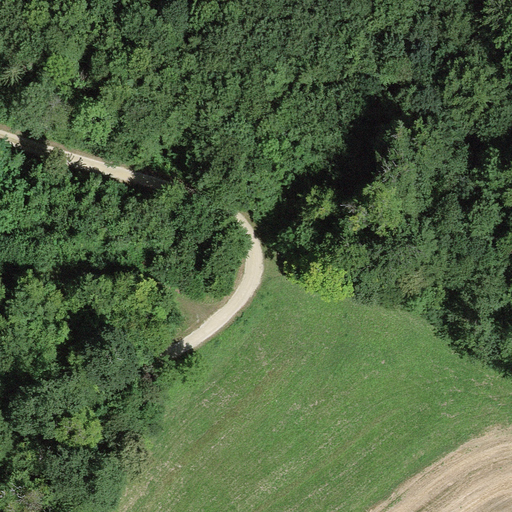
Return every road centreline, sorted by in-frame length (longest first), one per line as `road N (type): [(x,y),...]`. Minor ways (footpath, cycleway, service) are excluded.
road 1 (track): [(0,131),(210,198),(246,230)]
road 2 (track): [(209,332),(59,428),(0,488)]
road 3 (track): [(209,332),(164,292),(122,274),(76,270),(0,281)]
